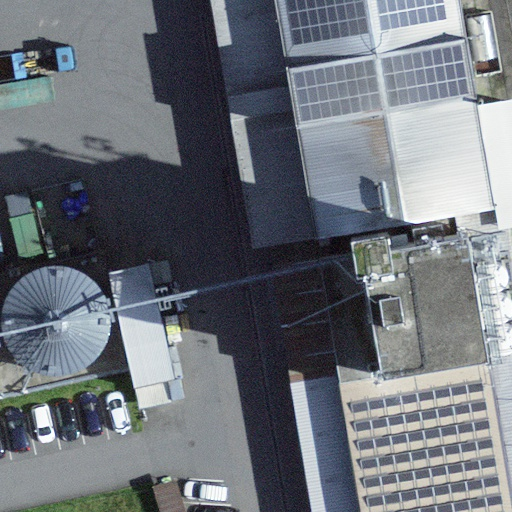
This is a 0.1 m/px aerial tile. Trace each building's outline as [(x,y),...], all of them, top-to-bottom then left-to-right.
[(315,237),(275,0),(211,0),(253,249),(315,237)] [(454,213),(494,206),(459,0),(275,0),(315,237),(373,227),(374,232),(387,230),(389,245),(458,233),(454,213)] [(467,232),(511,503),(511,227),(502,229),(500,207),(494,206),(454,213),(458,233),(467,232)] [(511,511),(511,503),(467,232),(458,233),(389,245),(387,230),(374,232),(351,236),(354,251),(318,256),(361,511),(511,511)] [(361,511),(318,256),(271,264),(311,511),(361,511)] [(108,271),(134,386),(174,377),(149,262),(108,271)] [(89,360),(103,343),(109,322),(106,300),(94,281),(75,268),(53,265),(32,270),(14,284),(4,304),(2,326),(10,347),(26,363),(46,371),(69,370),(89,360)]
